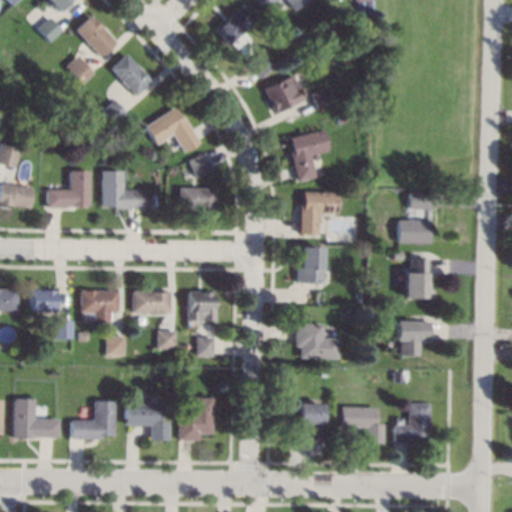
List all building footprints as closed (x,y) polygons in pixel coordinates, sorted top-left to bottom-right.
[(67,0),(56,11),(50,5),(48,7),(42,1),(43,0),(67,0)] [(302,0),(291,9),(283,0),(271,0),(261,8),(255,0),(302,0)] [(253,19),(226,44),(211,28),(239,3),(253,19)] [(112,41),(96,55),(72,28),(88,14),(112,41)] [(59,29),(47,41),(34,27),(46,15),(59,29)] [(271,65),(258,77),(246,63),(258,51),(271,65)] [(148,80),(132,95),(107,67),(122,52),(148,80)] [(90,71),(78,83),(62,65),(74,54),(90,71)] [(302,98),(274,112),(262,88),(290,74),(302,98)] [(330,102),(315,109),(308,93),(323,86),(330,102)] [(123,112),(112,123),(99,109),(111,98),(123,112)] [(178,117),(180,116),(196,141),(181,151),(169,133),(153,143),(142,125),(171,106),(178,117)] [(346,120),(338,123),(336,116),(344,113),(346,120)] [(326,149),(308,153),(313,175),(295,179),(288,151),(290,150),(287,137),(321,128),(326,149)] [(0,142),(16,147),(11,167),(0,164),(0,142)] [(210,168),(193,176),(185,159),(202,151),(210,168)] [(108,164),(100,164),(100,156),(108,156),(108,164)] [(86,170),(85,205),(73,204),(73,206),(61,206),(61,207),(43,207),(43,188),(66,188),(66,169),(86,170)] [(119,189),(141,189),(141,207),(111,207),(111,204),(98,204),(98,169),(119,169),(119,189)] [(0,182),(28,186),(26,206),(0,203),(0,182)] [(214,187),(213,209),(176,208),(176,186),(214,187)] [(336,191),(335,213),(317,212),(316,233),(296,232),(297,203),(300,204),(301,190),(336,191)] [(426,208),(406,208),(406,192),(426,192),(426,208)] [(427,242),(395,241),(395,219),(428,219),(427,242)] [(320,247),(319,264),(321,264),(320,283),(294,281),(296,246),(320,247)] [(400,258),(391,259),(390,251),(400,250),(400,258)] [(427,258),(427,280),(428,280),(428,297),(401,296),(402,272),(403,272),(403,265),(408,265),(408,257),(427,258)] [(0,286),(14,287),(13,310),(0,309),(0,286)] [(53,289),(52,309),(25,308),(26,288),(53,289)] [(114,311),(107,311),(106,322),(90,321),(90,311),(76,310),(77,289),(114,289),(114,311)] [(166,312),(129,311),(129,289),(167,290),(166,312)] [(211,312),(185,312),(185,290),(211,290),(211,312)] [(348,316),(339,317),(339,307),(348,307),(348,316)] [(371,319),(363,319),(364,311),(371,311),(371,319)] [(68,319),(67,338),(49,337),(50,319),(68,319)] [(427,338),(417,338),(417,355),(397,354),(397,339),(394,339),(394,320),(428,320),(427,338)] [(321,337),(336,337),(336,357),(297,356),(297,345),(292,345),(293,322),(321,323),(321,337)] [(172,347),(154,347),(154,329),(156,329),(173,329),(172,347)] [(85,339),(76,339),(76,330),(85,330),(85,339)] [(120,354),(102,354),(102,335),(121,335),(120,354)] [(212,336),(211,355),(193,354),(194,335),(212,336)] [(400,381),(391,382),(390,371),(399,370),(400,381)] [(31,417),(55,417),(54,436),(30,436),(30,437),(10,437),(10,397),(31,397),(31,417)] [(209,432),(196,432),(196,439),(175,439),(175,412),(190,412),(190,397),(210,397),(209,432)] [(110,434),(97,434),(97,438),(67,438),(67,419),(90,419),(90,400),(110,400),(110,434)] [(319,439),(291,438),(291,422),(295,423),(296,401),(320,402),(319,439)] [(426,438),(408,438),(408,442),(391,442),(391,424),(405,424),(405,402),(427,402),(426,438)] [(158,420),(165,420),(164,439),(146,439),(147,424),(121,423),(122,403),(158,404),(158,420)] [(374,422),(381,423),(380,442),(362,441),(362,427),(337,426),(338,405),(374,406),(374,422)]
